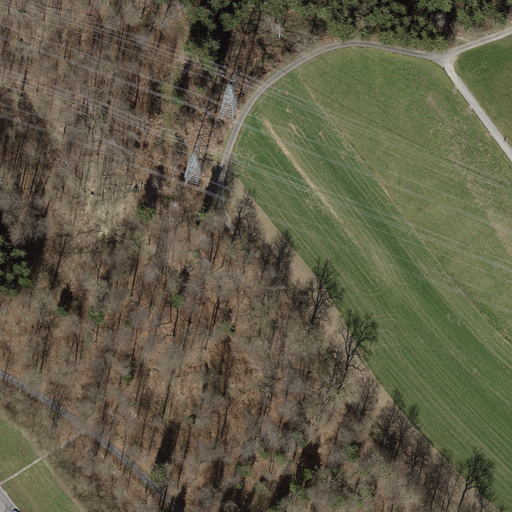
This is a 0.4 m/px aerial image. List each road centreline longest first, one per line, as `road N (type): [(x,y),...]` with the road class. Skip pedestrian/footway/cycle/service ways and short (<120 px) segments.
road 1 (track): [(444,59),(350,43),(284,70),(243,112),(220,198),(229,224),(302,308),(355,405),(454,511)]
road 2 (track): [(181,511),(90,431)]
